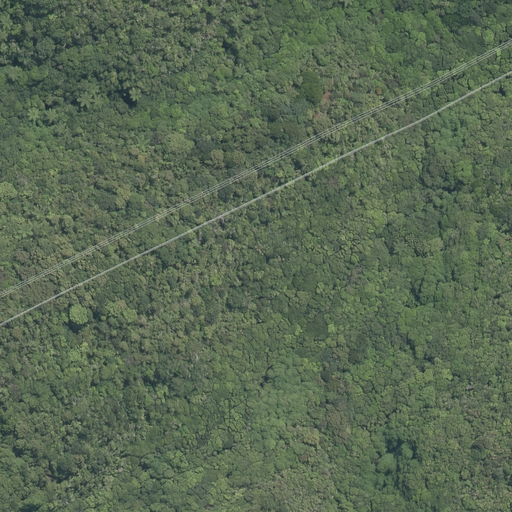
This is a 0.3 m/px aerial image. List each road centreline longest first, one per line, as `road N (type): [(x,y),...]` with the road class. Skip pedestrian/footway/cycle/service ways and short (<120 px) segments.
road 1 (track): [(511,68),(402,218),(356,238),(317,309),(229,381)]
road 2 (track): [(474,117),(437,66),(464,19),(494,0)]
